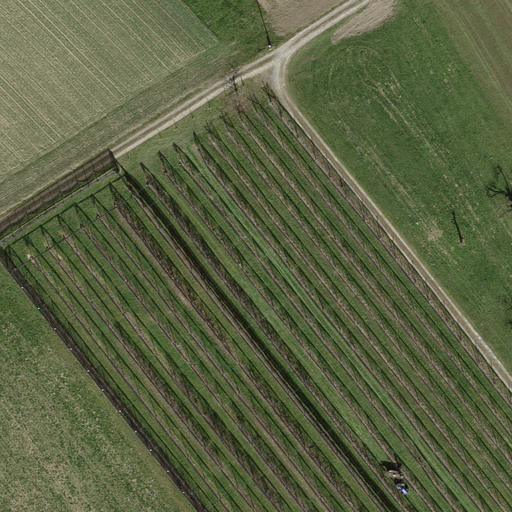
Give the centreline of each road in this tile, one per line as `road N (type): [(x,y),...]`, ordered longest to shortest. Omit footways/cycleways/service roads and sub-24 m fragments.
road 1 (track): [(0,225),(368,0)]
road 2 (track): [(264,63),(337,183),(511,385)]
